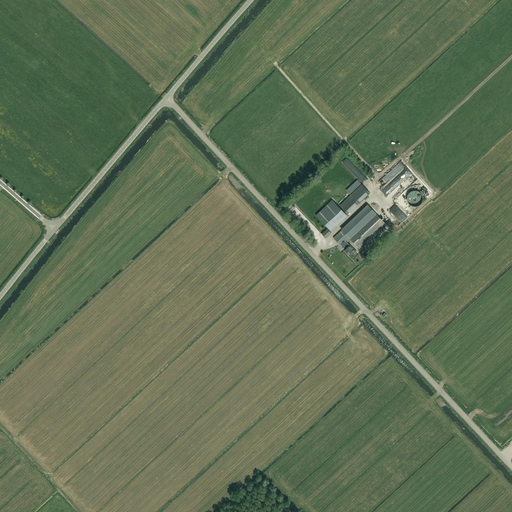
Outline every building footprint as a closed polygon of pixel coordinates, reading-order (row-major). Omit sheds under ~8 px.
[(188,101),(202,115),(207,111),(193,97),(188,101)] [(397,164),(384,178),(389,182),(398,174),(402,178),(406,173),(397,164)] [(357,181),(346,191),(349,194),(350,195),(361,184),(357,180),(357,181)] [(407,198),(407,199),(407,200),(407,201),(408,202),(408,203),(409,204),(410,205),(411,206),(412,206),(413,206),(414,206),(414,207),(415,207),(416,207),(416,206),(417,206),(418,206),(419,206),(419,205),(420,205),(420,204),(421,204),(421,203),(422,203),(422,201),(423,200),(423,199),(423,198),(423,197),(422,197),(422,196),(422,195),(422,194),(421,194),(420,193),(420,192),(419,192),(418,191),(417,191),(416,191),(415,191),(414,191),(413,191),(412,191),(411,192),(410,192),(409,193),(408,194),(408,195),(407,195),(407,196),(407,197),(407,198)] [(349,197),(340,206),(347,214),(358,203),(352,197),(350,198),(349,197)] [(317,215),(330,230),(347,215),(333,200),(317,215)] [(367,215),(371,219),(350,238),(360,250),(387,225),(376,214),(372,210),(367,215)] [(350,245),(349,245),(346,241),(369,219),(362,211),(333,238),(340,246),(342,245),(346,249),(344,250),(351,258),(357,253),(350,245)] [(327,229),(322,234),(326,239),(332,233),(327,229)]
